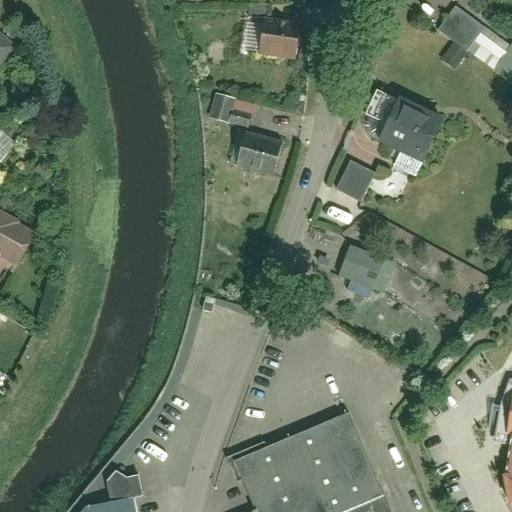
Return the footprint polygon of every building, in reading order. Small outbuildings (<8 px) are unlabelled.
[(239,0),(234,51),(290,57),(293,30),(259,26),(261,0),(239,0)] [(445,0),(464,11),(470,0),(445,0)] [(510,84),(511,80),(511,44),(456,7),(440,31),(456,42),(444,60),(460,70),(469,57),(510,84)] [(0,47),(12,31),(0,22),(0,47)] [(207,111),(237,121),(248,87),(218,77),(207,111)] [(397,155),(386,181),(410,192),(440,121),(374,93),(363,117),(378,124),(370,143),(397,155)] [(277,135),(237,121),(227,151),(267,165),(277,135)] [(365,203),(376,177),(344,163),(333,189),(365,203)] [(0,264),(5,267),(30,220),(0,203),(0,264)] [(352,279),(351,288),(375,293),(382,254),(347,247),(341,277),(352,279)] [(511,355),(503,424),(507,507),(511,506),(511,355)] [(388,511),(347,416),(232,465),(252,511),(388,511)] [(135,511),(131,493),(137,492),(132,469),(100,475),(105,499),(62,508),(63,511),(135,511)]
